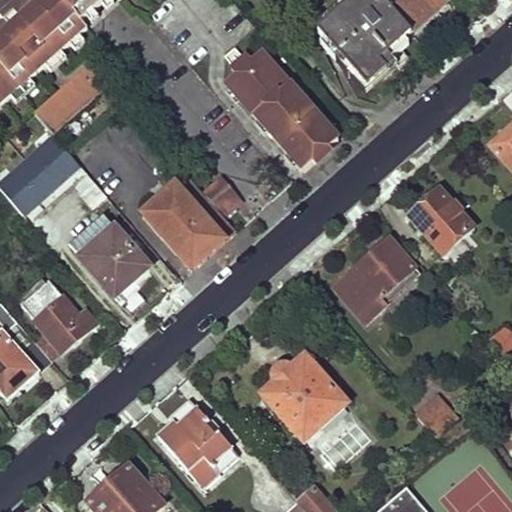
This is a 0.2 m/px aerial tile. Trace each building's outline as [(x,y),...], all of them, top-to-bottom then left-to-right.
[(124,0),(32,0),(0,28),(0,108),(86,33),(80,27),(112,0),(115,0),(119,5),(124,0)] [(380,68),(412,39),(377,0),(359,0),(318,37),(367,95),(388,77),(380,68)] [(377,0),(412,39),(447,8),(439,0),(377,0)] [(340,143),(252,42),(216,72),(304,174),(340,143)] [(104,84),(90,68),(35,116),(49,133),(104,84)] [(511,126),(490,145),(511,171),(511,126)] [(33,151),(16,132),(4,143),(21,162),(33,151)] [(0,184),(0,191),(26,220),(81,170),(52,137),(0,184)] [(192,273),(236,234),(217,213),(196,189),(178,170),(135,208),(192,273)] [(238,194),(217,171),(196,189),(217,213),(238,194)] [(109,205),(85,177),(71,189),(95,216),(109,205)] [(474,233),(438,191),(406,219),(441,259),(474,233)] [(68,241),(43,213),(30,225),(54,254),(68,241)] [(147,271),(113,231),(80,259),(110,295),(129,280),(134,284),(147,271)] [(418,278),(388,245),(334,295),(371,337),(391,318),(384,310),(418,278)] [(79,320),(48,286),(22,309),(46,338),(35,346),(52,366),(95,327),(85,315),(79,320)] [(52,366),(35,346),(19,328),(5,340),(2,336),(0,338),(0,397),(7,405),(52,366)] [(511,358),(511,343),(501,331),(486,344),(504,365),(511,358)] [(303,445),(347,405),(315,369),(317,367),(317,362),(315,358),(311,357),(306,358),(294,368),(290,364),(283,364),(277,365),(272,370),(270,376),(270,381),(272,386),(260,398),(303,445)] [(506,377),(492,359),(483,366),(499,384),(506,377)] [(457,420),(437,397),(413,417),(434,441),(457,420)] [(194,408),(187,400),(170,414),(173,419),(156,433),(203,488),(219,474),(211,466),(233,447),(219,431),(222,429),(212,418),(209,420),(196,406),(194,408)] [(155,511),(160,508),(128,471),(87,507),(92,511),(155,511)] [(316,488),(298,503),(306,511),(354,511),(346,502),(336,510),(316,488)] [(382,511),(424,511),(408,491),(382,511)] [(306,511),(298,503),(296,500),(282,511),(306,511)]
